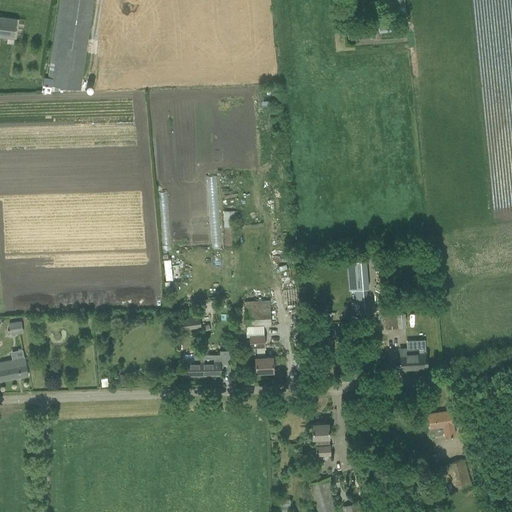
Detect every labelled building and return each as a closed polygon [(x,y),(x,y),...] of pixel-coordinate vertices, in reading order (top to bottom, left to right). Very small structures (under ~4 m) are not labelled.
[(67,94),(68,87),(82,89),(94,0),(59,0),(47,81),(51,82),(51,85),(55,85),(54,93),(67,94)] [(350,10),(344,21),(351,24),(356,13),(350,10)] [(13,43),(14,38),(16,18),(0,16),(0,36),(8,37),(7,43),(13,43)] [(170,259),(164,260),(166,280),(173,279),(170,259)] [(366,288),(368,288),(366,260),(346,262),(349,289),(354,289),(366,288)] [(369,312),(366,288),(354,289),(356,314),(369,312)] [(245,308),(245,326),(263,325),(271,325),(270,306),(245,308)] [(386,329),(405,328),(404,313),(396,313),(384,314),(386,329)] [(190,317),(178,319),(180,330),(191,329),(190,317)] [(9,323),(10,333),(22,332),(20,321),(9,323)] [(265,355),(264,336),(249,336),(249,347),(256,347),(257,355),(255,356),(256,371),(273,370),(272,355),(265,355)] [(401,369),(427,368),(426,353),(418,353),(418,347),(400,347),(400,351),(401,369)] [(220,375),(220,359),(220,354),(194,355),(194,360),(183,360),(183,376),(220,375)] [(0,380),(28,376),(25,359),(0,363),(0,380)] [(129,379),(120,377),(118,383),(128,385),(129,379)] [(451,410),(428,413),(430,428),(443,426),(444,436),(455,434),(451,410)] [(312,446),(315,446),(315,455),(330,454),(330,444),(328,444),(328,437),(329,437),(328,422),(312,423),(312,438),(312,446)] [(472,487),(464,458),(423,470),(425,476),(431,474),(432,478),(436,477),(437,481),(450,477),(456,500),(466,497),(464,490),(472,487)] [(330,476),(308,483),(315,511),(335,511),(328,485),(333,484),(330,476)] [(362,511),(359,501),(340,506),(342,511),(362,511)]
